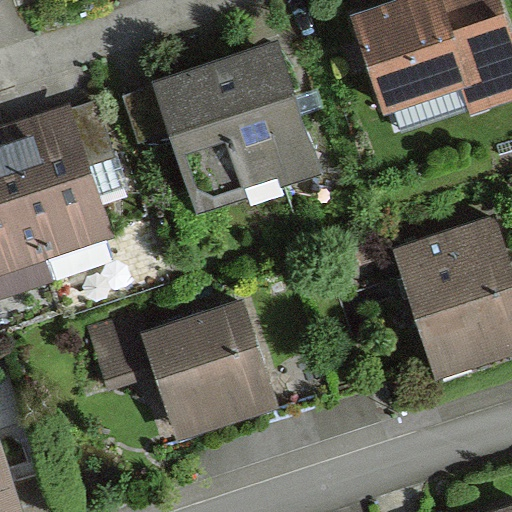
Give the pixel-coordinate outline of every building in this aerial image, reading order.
[(511,36),(500,0),(390,0),(351,13),(381,106),(463,80),(472,107),(511,93),(511,36)] [(277,38),(154,81),(199,208),(322,165),(277,38)] [(67,104),(6,125),(47,244),(107,224),(67,104)] [(6,125),(0,126),(0,259),(47,244),(6,125)] [(511,273),(492,215),(393,247),(434,371),(511,345),(511,273)] [(244,300),(147,330),(179,433),(276,403),(244,300)] [(93,322),(110,381),(144,371),(127,313),(93,322)] [(18,511),(0,454),(0,511),(18,511)] [(511,511),(511,503),(481,511),(511,511)]
